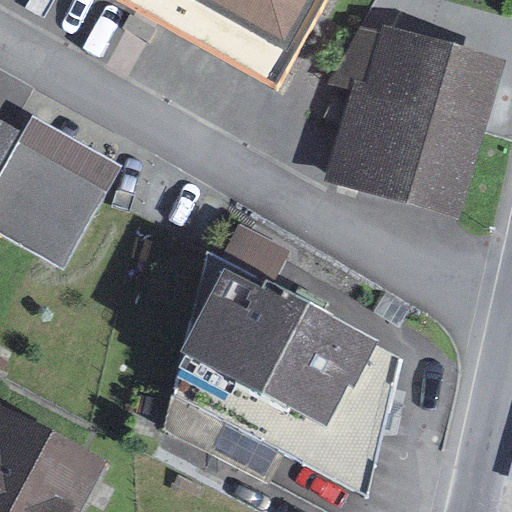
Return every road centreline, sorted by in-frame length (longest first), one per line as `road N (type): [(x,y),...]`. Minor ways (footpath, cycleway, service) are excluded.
road 1 (residential): [(0,31),(511,313)]
road 2 (unclassified): [(511,349),(479,511)]
